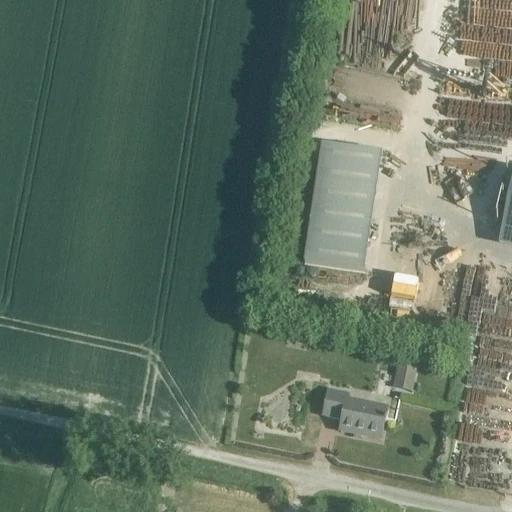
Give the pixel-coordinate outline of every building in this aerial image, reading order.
[(488,45),(488,27),(462,27),(462,45),(488,45)] [(365,280),(384,162),(324,152),(305,268),(365,280)] [(433,191),(442,214),(462,207),(454,184),(433,191)] [(399,365),(396,378),(414,381),(416,368),(399,365)] [(380,441),(386,410),(346,401),(347,396),(328,392),(322,417),(341,421),(339,433),(380,441)]
